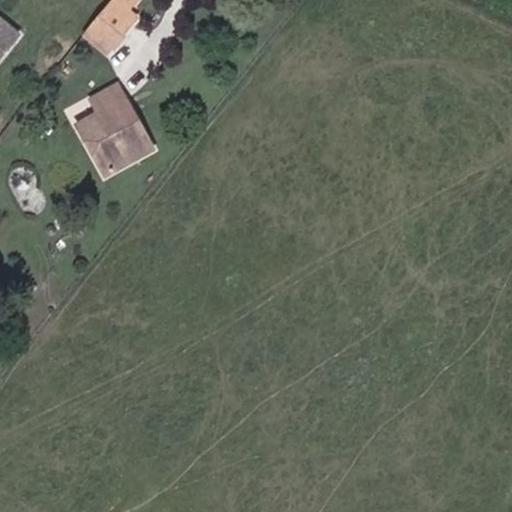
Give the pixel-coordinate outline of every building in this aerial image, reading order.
[(108,52),(137,17),(128,10),(137,0),(114,0),(86,34),(108,52)] [(0,57),(19,34),(0,18),(0,57)] [(96,115),(125,99),(116,83),(87,99),(96,115)] [(105,175),(153,149),(125,99),(96,115),(86,120),(103,150),(94,155),(105,175)] [(103,150),(86,120),(78,125),(94,155),(103,150)]
